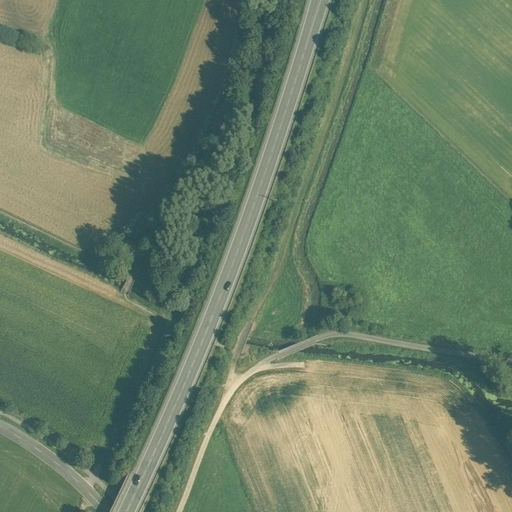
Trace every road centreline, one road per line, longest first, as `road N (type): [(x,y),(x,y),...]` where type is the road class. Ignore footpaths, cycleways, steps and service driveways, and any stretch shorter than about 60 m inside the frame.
road 1 (secondary): [(320,0),(229,273),(127,511)]
road 2 (track): [(511,355),(350,333),(280,354),(228,391),(178,511)]
road 3 (track): [(228,391),(367,0)]
road 4 (track): [(85,484),(161,313),(139,303)]
road 5 (tertiary): [(0,425),(56,458),(109,511)]
